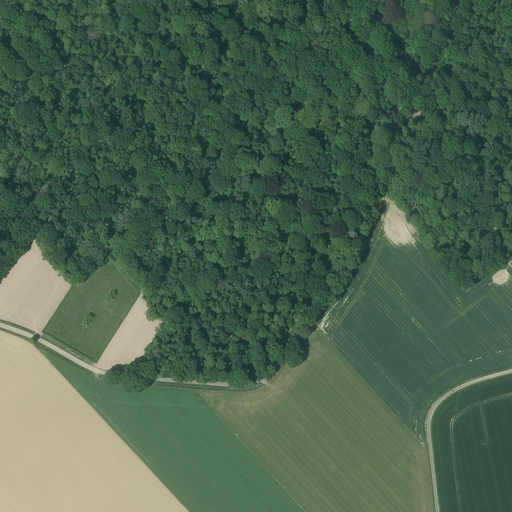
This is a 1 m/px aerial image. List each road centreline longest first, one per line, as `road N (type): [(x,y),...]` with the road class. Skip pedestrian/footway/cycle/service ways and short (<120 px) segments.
road 1 (unclassified): [(0,324),(108,373),(255,381),(313,318),(415,105)]
road 2 (unclassified): [(438,511),(430,429),(436,408),(458,390),(511,370)]
road 3 (unclassified): [(511,255),(415,105)]
road 4 (unclassified): [(415,105),(348,0)]
